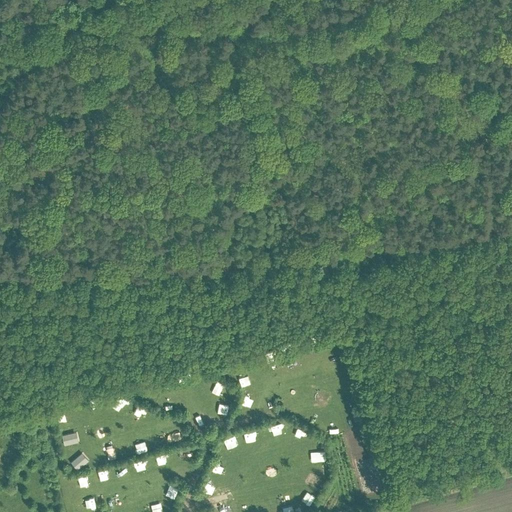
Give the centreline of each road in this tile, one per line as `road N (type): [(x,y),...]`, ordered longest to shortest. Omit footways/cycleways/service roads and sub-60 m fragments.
road 1 (track): [(0,276),(224,267),(511,224)]
road 2 (track): [(0,92),(104,0)]
